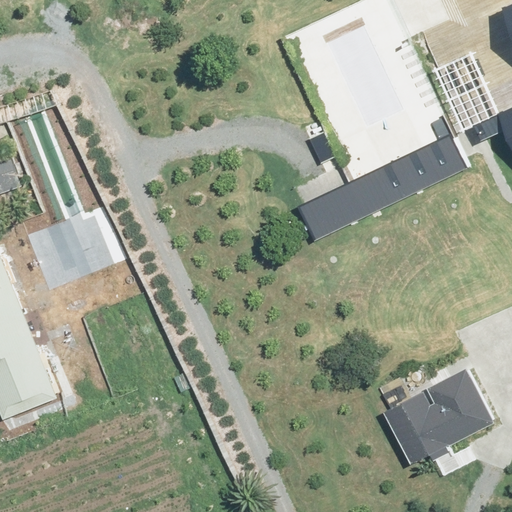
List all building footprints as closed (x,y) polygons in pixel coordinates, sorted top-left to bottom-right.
[(511,100),(498,107),(511,137),(511,100)] [(453,132),(300,204),(317,239),(470,167),(453,132)] [(14,158),(0,162),(0,193),(23,186),(14,158)] [(0,406),(5,419),(60,397),(18,292),(0,246),(0,406)] [(468,371),(393,410),(416,455),(492,416),(468,371)]
